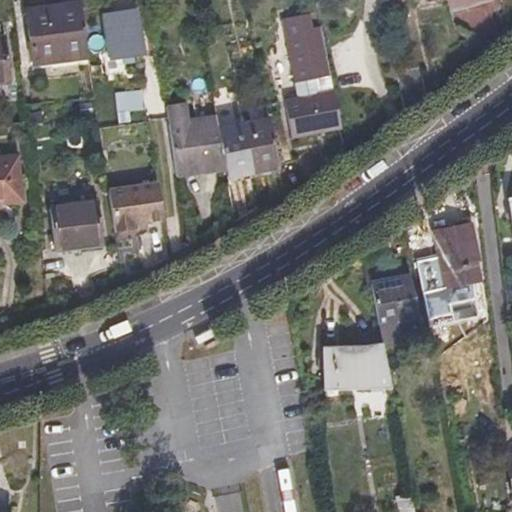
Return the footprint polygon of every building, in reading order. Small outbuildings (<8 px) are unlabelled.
[(146,57),(138,4),(104,9),(111,62),(146,57)] [(36,65),(90,59),(83,7),(28,14),(36,65)] [(7,37),(0,38),(0,83),(13,82),(7,37)] [(340,135),(322,39),(290,45),(299,87),(312,84),(315,99),(301,102),(286,105),(293,143),(340,135)] [(404,114),(425,98),(419,72),(395,77),(404,114)] [(312,84),(299,87),(301,102),(315,99),(312,84)] [(183,106),(165,108),(175,178),(225,169),(218,132),(216,118),(186,123),(183,106)] [(270,126),(269,122),(218,132),(225,169),(227,179),(280,170),(280,168),(270,126)] [(282,123),(270,126),(280,168),(292,165),(282,123)] [(0,205),(22,203),(17,161),(0,162),(0,205)] [(166,226),(160,187),(111,194),(117,237),(139,233),(138,230),(150,228),(166,226)] [(54,251),(104,246),(100,204),(50,209),(54,251)] [(470,223),(434,230),(439,257),(445,286),(471,281),(481,279),(470,223)] [(105,253),(104,246),(54,251),(55,257),(105,253)] [(445,286),(439,257),(417,261),(428,318),(451,314),(451,305),(474,301),(471,281),(445,286)] [(410,272),(366,280),(375,322),(418,314),(410,272)] [(325,394),(388,381),(379,342),(354,348),(322,349),(325,394)] [(401,511),(414,511),(410,488),(398,491),(401,511)]
